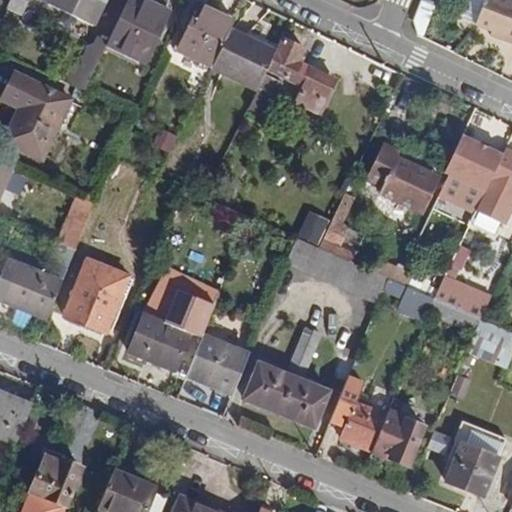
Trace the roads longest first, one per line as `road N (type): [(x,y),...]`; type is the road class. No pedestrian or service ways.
road 1 (residential): [(0,352),(389,511)]
road 2 (residential): [(511,105),(383,44)]
